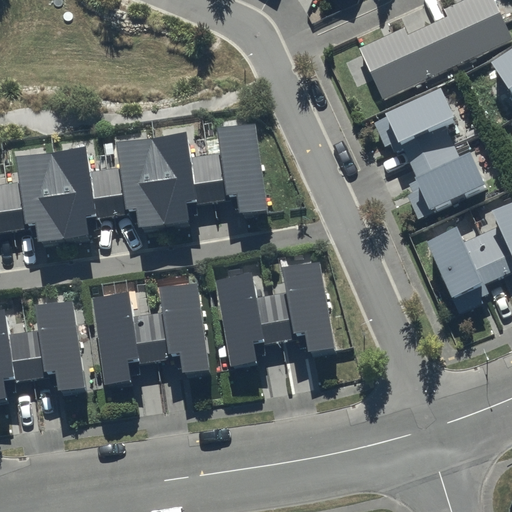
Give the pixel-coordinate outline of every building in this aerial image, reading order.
[(341,0),(300,0),(298,4),(336,20),(344,1),(341,0)] [(362,57),(385,107),(511,48),(511,46),(490,0),(485,0),(446,18),(450,26),(411,45),(407,37),(362,57)] [(511,61),(494,73),(511,102),(511,61)] [(401,157),(406,155),(419,184),(411,187),(414,195),(409,198),(419,222),(431,217),(432,221),(487,196),(474,167),(466,171),(450,136),(458,132),(443,99),(394,121),(392,116),(381,121),(382,123),(375,126),(386,150),(396,146),(401,157)] [(0,231),(35,226),(38,248),(91,240),(88,218),(135,211),(138,232),(190,225),(187,206),(234,199),(237,222),(272,216),(258,122),(218,128),(221,154),(188,159),(184,132),(117,143),(120,168),(90,173),(86,147),(16,158),(19,182),(0,185),(0,231)] [(462,237),(429,253),(455,310),(490,294),(487,288),(511,276),(511,215),(494,224),(496,229),(465,244),(462,237)] [(220,290),(234,374),(261,369),(258,354),(268,353),(267,345),(298,340),(298,344),(310,342),(313,361),(340,356),(325,272),(287,279),(289,292),(258,297),(256,283),(220,290)] [(135,317),(133,303),(97,308),(109,393),(135,389),(132,372),(144,370),(143,364),(173,360),(174,365),(184,363),(187,382),(213,378),(201,293),(165,298),(167,312),(135,317)] [(77,313),(40,318),(42,331),(10,335),(8,322),(0,323),(0,413),(9,412),(7,392),(18,391),(18,385),(48,381),(49,387),(61,385),(64,402),(88,398),(77,313)]
